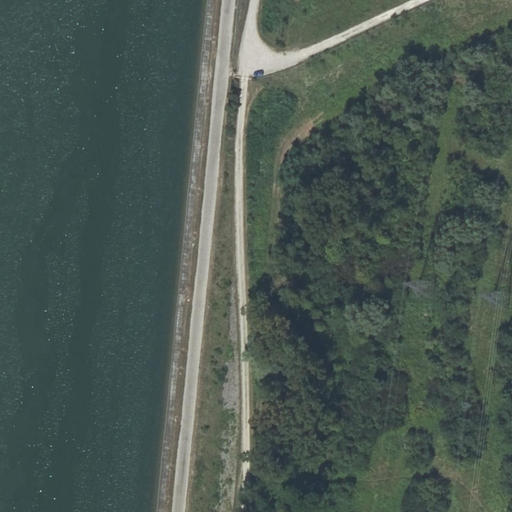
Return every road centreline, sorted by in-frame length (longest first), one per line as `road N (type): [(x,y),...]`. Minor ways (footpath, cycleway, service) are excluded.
road 1 (track): [(240,511),(239,141),(255,0)]
road 2 (track): [(249,50),(255,60),(296,60),(427,0)]
